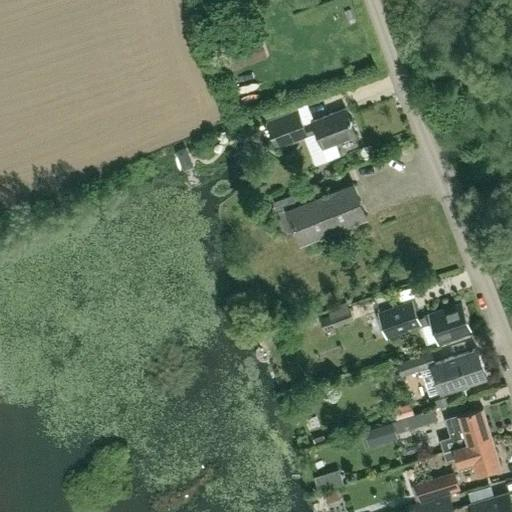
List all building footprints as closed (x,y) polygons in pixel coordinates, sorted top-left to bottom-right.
[(239,67),(233,48),(220,52),(227,71),(239,67)] [(317,131),(328,161),(340,156),(334,141),(355,133),(345,107),(312,119),(313,120),(304,123),(298,108),(266,120),(276,146),(317,131)] [(383,185),(364,190),(368,206),(407,195),(399,168),(380,173),(383,185)] [(367,216),(353,182),(322,194),(317,183),(308,187),(307,186),(274,201),(281,217),(275,220),(283,238),(288,235),(288,236),(296,233),(300,243),(367,216)] [(346,301),(327,307),(334,327),(354,319),(350,308),(349,308),(346,301)] [(471,330),(462,303),(418,318),(413,301),(379,313),(388,337),(432,321),(439,340),(471,330)] [(429,365),(421,367),(430,394),(458,384),(458,385),(488,375),(478,347),(448,357),(436,362),(429,365)] [(429,365),(425,353),(398,362),(402,374),(421,367),(429,365)] [(448,396),(433,400),(435,407),(450,403),(448,396)] [(414,413),(411,403),(392,409),(396,419),(414,413)] [(440,438),(444,449),(491,434),(482,405),(445,416),(450,434),(440,438)] [(438,419),(435,407),(392,421),(396,433),(438,419)] [(398,437),(396,433),(392,421),(376,426),(382,442),(398,437)] [(432,425),(406,431),(409,448),(436,442),(432,425)] [(501,464),(491,434),(444,449),(447,459),(456,456),(458,465),(474,460),(478,471),(501,464)] [(318,495),(342,486),(337,471),(313,480),(318,495)] [(429,498),(464,488),(460,476),(425,486),(429,498)] [(511,511),(511,501),(509,491),(464,505),(466,511),(511,511)] [(410,511),(456,511),(450,493),(409,506),(410,511)]
